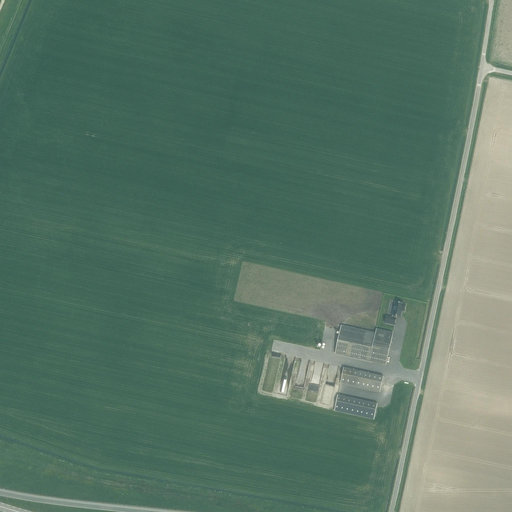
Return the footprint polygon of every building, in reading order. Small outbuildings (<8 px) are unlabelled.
[(385,323),(395,325),(397,316),(401,317),(402,311),(404,311),(406,305),(403,304),(404,303),(395,301),(392,315),(392,317),(386,316),(385,323)] [(335,354),(383,364),(386,365),(393,333),(377,329),(376,333),(342,326),(335,354)] [(310,376),(313,355),(305,354),(301,374),(310,376)] [(384,376),(344,368),(340,383),(380,392),(384,376)] [(335,411),(374,419),(378,404),(338,395),(335,411)]
